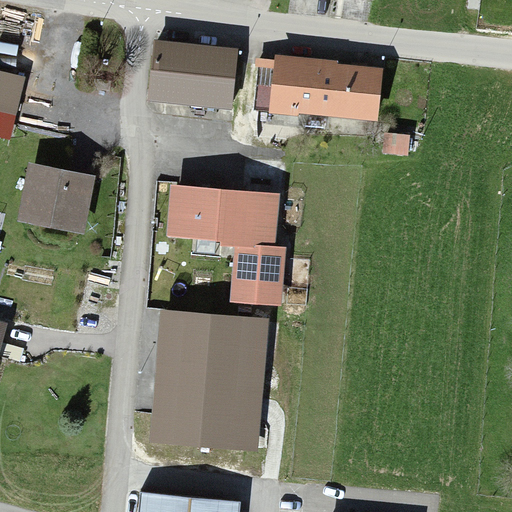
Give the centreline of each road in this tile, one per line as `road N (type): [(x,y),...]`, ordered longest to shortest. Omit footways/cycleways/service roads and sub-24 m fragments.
road 1 (residential): [(109,511),(137,130),(137,8)]
road 2 (tertiary): [(137,8),(511,54)]
